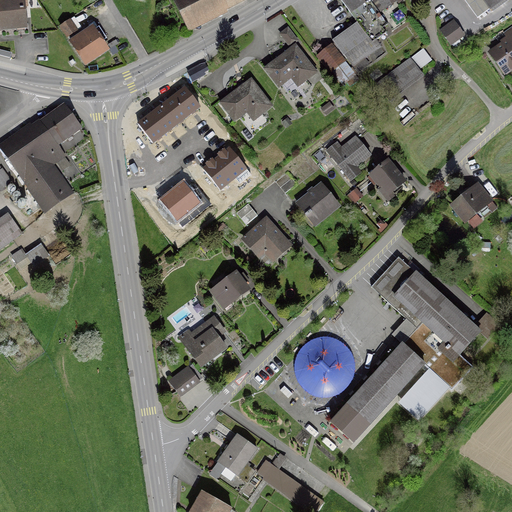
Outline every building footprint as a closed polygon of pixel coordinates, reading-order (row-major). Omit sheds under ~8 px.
[(0,0),(0,29),(25,27),(22,0),(0,0)] [(171,0),(184,25),(222,6),(224,9),(241,0),(171,0)] [(397,0),(398,2),(400,0),(339,0),(356,23),(331,41),(333,43),(317,56),(330,73),(332,72),(342,85),(357,73),(352,66),(376,49),(371,43),(385,33),(382,28),(386,25),(378,14),(392,4),(388,0),(397,0)] [(502,0),(463,0),(477,19),(502,0)] [(75,32),(68,21),(60,27),(67,37),(75,32)] [(450,44),(462,36),(454,24),(441,32),(450,44)] [(287,29),(280,35),(289,47),(296,41),(287,29)] [(490,54),(503,73),(511,66),(511,29),(504,35),(508,41),(490,54)] [(72,45),(84,63),(105,50),(93,31),(80,40),(78,36),(70,41),(73,45),(72,45)] [(313,73),(294,48),(266,70),(278,86),(289,77),(297,88),(304,82),(303,80),(313,73)] [(11,52),(0,49),(0,54),(10,57),(11,52)] [(422,49),(411,58),(419,69),(431,61),(422,49)] [(418,70),(410,58),(375,84),(387,101),(422,75),(418,70)] [(187,75),(192,84),(204,77),(199,68),(187,75)] [(269,107),(250,82),(221,104),(234,120),(245,111),(253,122),(260,116),(259,114),(269,107)] [(199,106),(184,88),(140,122),(154,141),(199,106)] [(325,115),(331,110),(327,105),(321,110),(325,115)] [(44,212),(71,193),(51,165),(64,156),(55,144),(79,127),(65,107),(1,152),(44,212)] [(345,175),(369,156),(355,138),(341,149),(336,143),(326,151),(345,175)] [(246,168),(229,148),(204,168),(221,189),(246,168)] [(404,182),(387,162),(370,175),(387,196),(404,182)] [(275,182),(284,194),(296,185),(286,173),(275,182)] [(199,201),(183,182),(162,200),(178,219),(199,201)] [(490,201),(478,185),(452,206),(465,222),(490,201)] [(337,205),(321,186),(298,205),(305,215),(304,216),(305,218),(310,214),(316,222),(337,205)] [(245,225),(257,216),(247,204),(235,214),(245,225)] [(0,249),(21,234),(8,216),(0,221),(0,249)] [(289,246),(265,220),(243,240),(258,257),(263,252),(272,261),(289,246)] [(200,248),(204,252),(210,248),(206,243),(200,248)] [(485,318),(475,329),(407,266),(380,296),(416,329),(411,334),(409,333),(404,338),(406,340),(348,404),(347,404),(331,422),(354,442),(370,424),(429,360),(454,383),(459,378),(433,355),(438,349),(452,362),(479,332),(486,339),(496,328),(485,318)] [(241,275),(238,277),(235,274),(211,292),(222,308),(229,303),(230,303),(247,290),(243,284),(247,281),(241,275)] [(223,346),(214,335),(221,330),(213,319),(205,324),(211,331),(187,349),(200,367),(209,360),(208,358),(223,346)] [(170,382),(179,394),(201,377),(192,365),(170,382)] [(256,449),(237,436),(209,474),(216,479),(224,467),(246,482),(253,472),(244,465),(256,449)] [(272,466),(265,462),(260,470),(266,474),(272,466)] [(300,506),(309,493),(272,466),(266,474),(262,479),(300,506)] [(225,511),(228,508),(202,493),(190,511),(225,511)]
